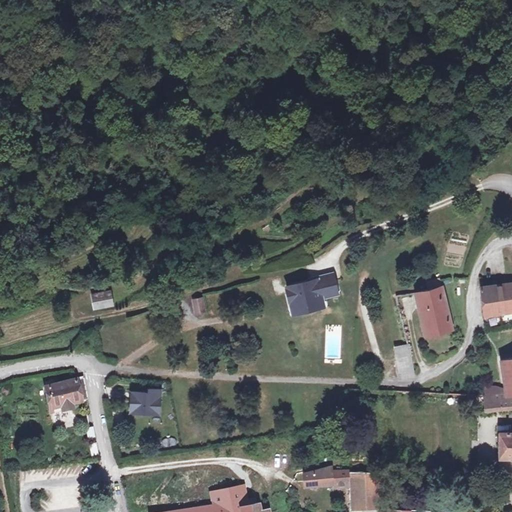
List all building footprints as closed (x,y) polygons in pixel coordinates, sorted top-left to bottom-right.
[(334,274),(288,286),(293,307),(313,302),(314,306),(325,303),(323,295),(338,291),(334,274)] [(439,278),(428,280),(429,286),(441,284),(439,278)] [(511,281),(482,284),(487,329),(511,325),(511,281)] [(441,284),(429,286),(415,289),(426,335),(453,331),(442,284),(441,284)] [(112,293),(93,296),(96,310),(115,306),(112,293)] [(204,298),(195,300),(198,313),(207,311),(204,298)] [(396,361),(411,358),(409,349),(394,352),(396,361)] [(411,358),(396,361),(399,377),(400,378),(414,374),(411,358)] [(64,406),(75,403),(90,400),(85,379),(49,387),(54,408),(64,406)] [(151,393),(134,392),(133,412),(162,414),(163,390),(151,389),(151,393)] [(511,392),(508,393),(508,391),(497,391),(486,391),(487,405),(511,402),(511,392)] [(511,454),(511,430),(501,430),(499,430),(499,454),(511,454)] [(315,483),(334,479),(333,470),(332,467),(304,475),(305,487),(315,485),(315,483)] [(349,470),(333,470),(334,479),(335,487),(350,486),(349,470)] [(384,470),(349,470),(350,486),(351,499),(352,510),(383,508),(385,508),(384,470)] [(260,511),(259,506),(260,503),(250,505),(246,485),(226,488),(218,490),(224,508),(231,511),(260,511)] [(212,504),(224,508),(218,490),(209,492),(212,504)]
